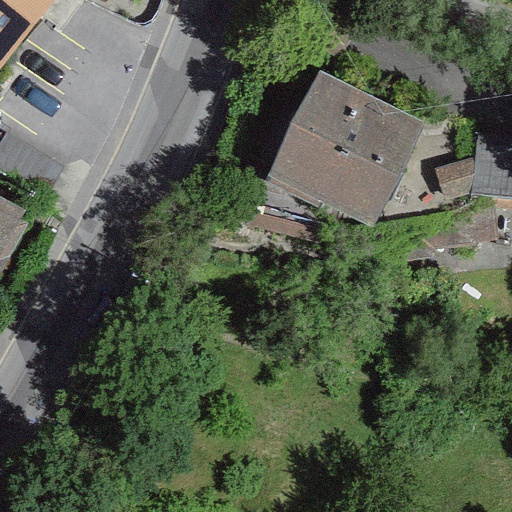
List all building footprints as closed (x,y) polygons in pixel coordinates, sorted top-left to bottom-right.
[(0,0),(0,66),(54,0),(0,0)] [(420,133),(320,84),(272,181),(335,212),(372,230),(420,133)] [(511,208),(511,141),(480,139),(480,161),(439,175),(452,217),(442,221),(406,225),(407,264),(439,263),(438,255),(480,250),(501,246),(499,207),(511,208)] [(335,212),(272,181),(253,212),(251,229),(328,254),(335,212)] [(0,246),(12,225),(0,218),(0,246)]
